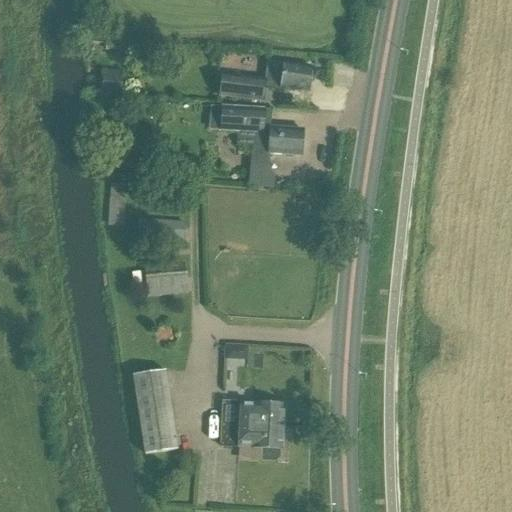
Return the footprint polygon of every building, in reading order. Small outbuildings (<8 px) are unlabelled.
[(106,42),(105,51),(118,52),(118,43),(106,42)] [(310,71),(310,68),(267,63),(264,80),(221,75),(218,97),(262,102),(264,87),(307,93),(309,81),(311,79),(312,74),(310,71)] [(102,83),(101,95),(121,96),(122,84),(102,83)] [(300,157),(302,131),(259,128),(259,124),(254,123),(254,111),(221,109),(220,133),(237,134),(237,147),(251,148),(250,166),(268,167),(269,155),(300,157)] [(119,149),(110,158),(124,171),(133,162),(119,149)] [(202,161),(186,160),(184,179),(200,180),(202,161)] [(125,228),(126,199),(122,199),(123,184),(110,184),(108,227),(125,228)] [(182,187),(136,184),(135,201),(181,204),(182,187)] [(184,224),(138,221),(137,237),(182,240),(184,224)] [(184,265),(144,268),(146,289),(186,285),(184,265)] [(165,370),(133,373),(142,453),(174,449),(165,370)] [(222,402),(221,432),(239,433),(239,426),(283,428),(284,406),(252,404),(252,405),(240,404),(222,402)] [(221,432),(220,447),(238,448),(250,449),(260,450),(259,462),(273,463),(279,458),(279,451),(282,451),(283,428),(239,426),(239,433),(221,432)]
